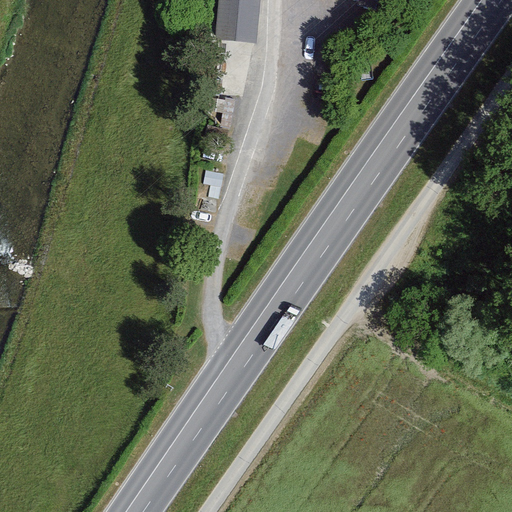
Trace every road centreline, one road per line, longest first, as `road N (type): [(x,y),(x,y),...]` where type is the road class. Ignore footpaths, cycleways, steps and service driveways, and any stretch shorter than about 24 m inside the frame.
road 1 (primary): [(492,0),(135,511)]
road 2 (track): [(208,511),(511,78)]
